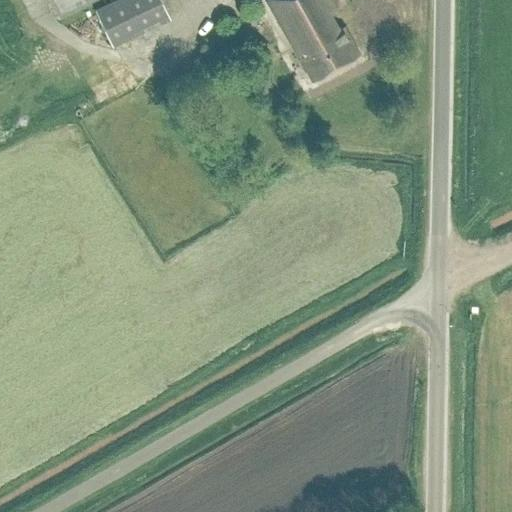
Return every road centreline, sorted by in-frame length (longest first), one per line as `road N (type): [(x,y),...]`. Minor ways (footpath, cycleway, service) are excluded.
road 1 (unclassified): [(43,511),(436,286)]
road 2 (unclassified): [(436,286),(441,0)]
road 3 (unclassified): [(432,511),(436,286)]
